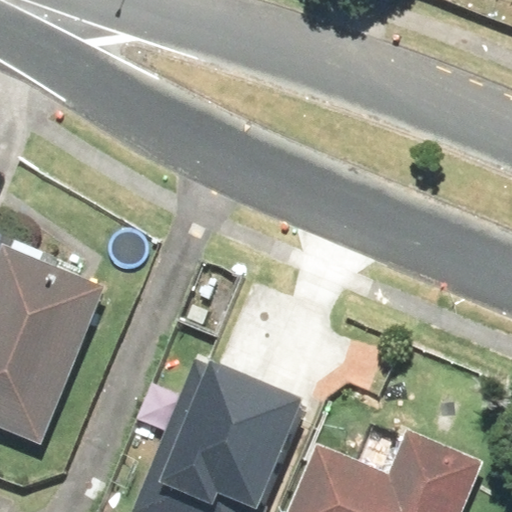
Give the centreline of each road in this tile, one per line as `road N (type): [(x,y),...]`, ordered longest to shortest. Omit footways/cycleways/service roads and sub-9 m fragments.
road 1 (residential): [(511,278),(196,143),(44,14)]
road 2 (residential): [(44,14),(254,42),(511,136)]
